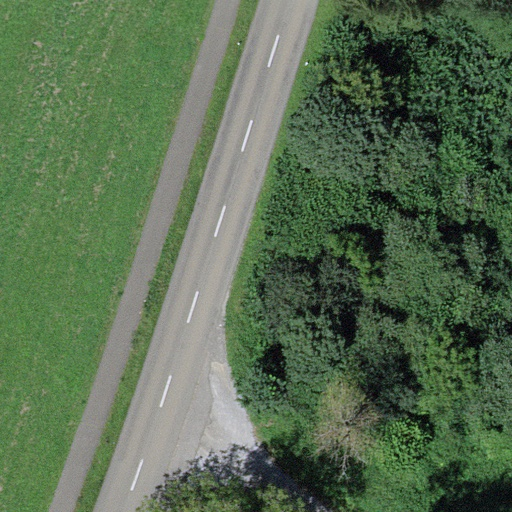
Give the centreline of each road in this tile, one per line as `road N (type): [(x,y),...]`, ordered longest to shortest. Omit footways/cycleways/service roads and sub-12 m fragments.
road 1 (secondary): [(126,511),(289,0)]
road 2 (track): [(286,511),(155,435)]
